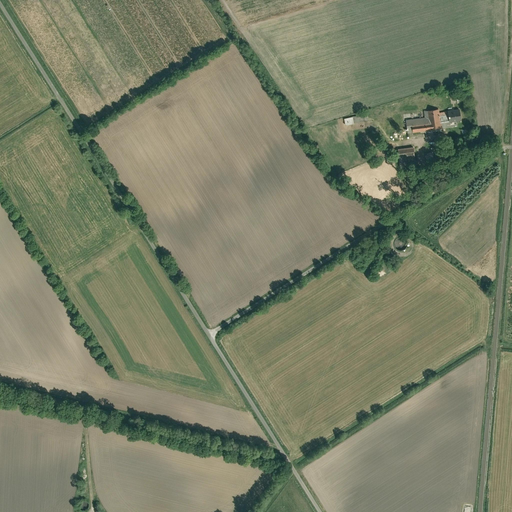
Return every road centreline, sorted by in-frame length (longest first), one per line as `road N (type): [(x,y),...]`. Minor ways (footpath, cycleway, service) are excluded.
road 1 (unclassified): [(208,334),(0,1)]
road 2 (unclassified): [(208,334),(511,146)]
road 3 (unclassified): [(286,458),(83,419)]
road 4 (unclassified): [(286,458),(208,334)]
